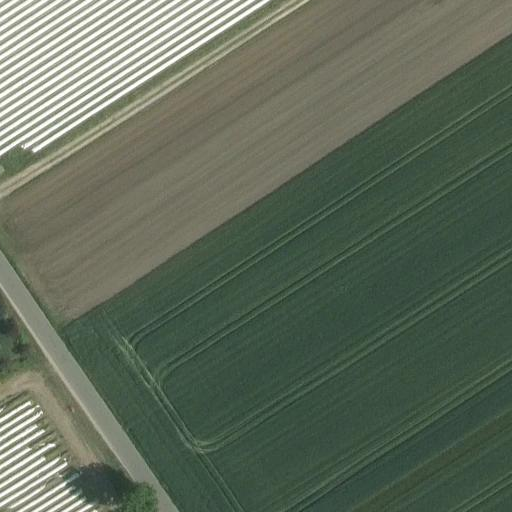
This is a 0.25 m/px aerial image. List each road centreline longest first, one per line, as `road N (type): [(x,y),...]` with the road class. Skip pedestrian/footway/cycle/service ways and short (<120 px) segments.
road 1 (track): [(281,0),(0,192)]
road 2 (unclassified): [(162,511),(0,274)]
